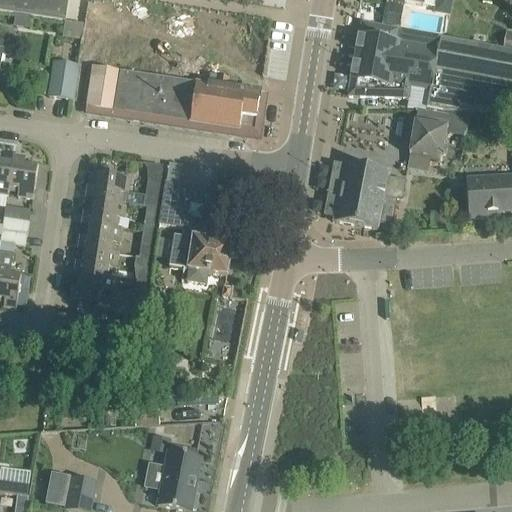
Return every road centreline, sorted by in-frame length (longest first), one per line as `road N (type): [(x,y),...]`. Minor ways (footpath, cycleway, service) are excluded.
road 1 (residential): [(237,509),(511,491)]
road 2 (tertiary): [(237,509),(287,255)]
road 3 (residential): [(0,343),(34,335),(66,133)]
road 4 (residential): [(295,166),(66,133)]
road 5 (residential): [(287,255),(511,247)]
road 6 (unknown): [(141,0),(320,28)]
road 7 (tertiary): [(295,166),(325,0)]
